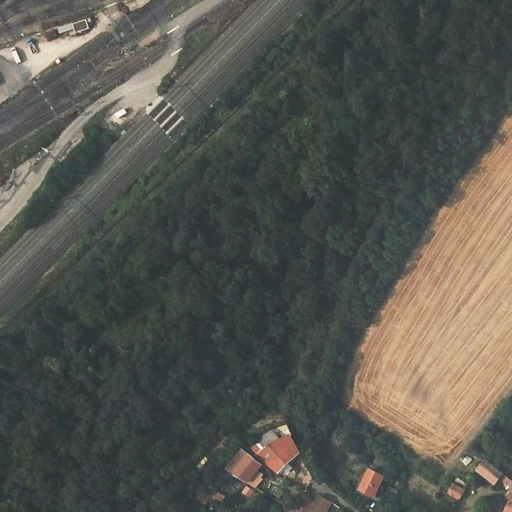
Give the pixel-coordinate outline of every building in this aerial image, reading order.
[(87,19),(73,24),(76,33),(89,29),(87,19)] [(72,26),(59,30),(61,37),(74,33),(72,26)] [(56,31),(42,36),(44,42),(58,38),(56,31)] [(260,444),(254,449),(260,456),(280,472),(284,468),(287,465),(300,453),(291,436),(275,444),(270,438),(261,445),(260,444)] [(234,473),(250,455),(244,450),(228,470),(234,473)] [(366,481),(362,490),(375,496),(379,488),(381,489),(383,490),(386,486),(381,483),(389,468),(403,478),(406,473),(381,454),(375,462),(367,478),(365,477),(364,480),(366,481)] [(262,466),(250,455),(234,473),(248,482),(262,466)] [(478,471),(497,485),(501,479),(505,474),(487,459),(478,471)] [(511,511),(511,479),(505,474),(501,479),(511,486),(510,487),(511,488),(511,493),(510,497),(511,498),(511,501),(507,511),(511,511)] [(449,494),(460,500),(466,491),(454,484),(449,494)] [(399,490),(392,486),(384,502),(391,506),(399,490)] [(327,511),(333,502),(319,495),(308,511),(327,511)] [(384,502),(383,501),(377,511),(388,511),(392,506),(391,506),(384,502)]
